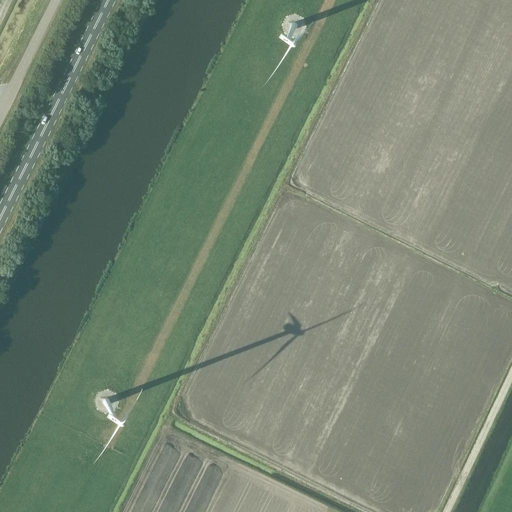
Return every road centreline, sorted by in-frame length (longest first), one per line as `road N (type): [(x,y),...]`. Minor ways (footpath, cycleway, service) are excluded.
road 1 (primary): [(0,218),(108,0)]
road 2 (unclassified): [(0,112),(55,0)]
